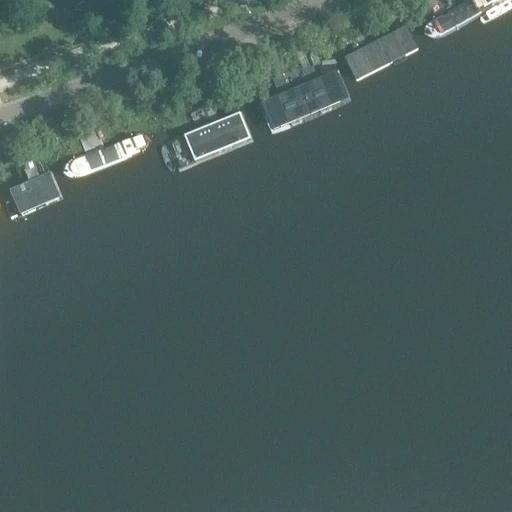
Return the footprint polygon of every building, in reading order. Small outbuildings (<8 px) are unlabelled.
[(432,39),(435,39),(504,0),(466,0),(453,8),(435,19),(427,24),(426,24),(425,25),(425,27),(425,28),(424,29),(425,30),(425,31),(430,38),(432,39)] [(345,58),(356,82),(419,51),(407,27),(366,47),(355,53),(345,58)] [(279,99),(261,106),(272,134),(350,102),(338,74),(279,99)] [(211,125),(167,142),(179,173),(254,143),(242,113),(222,121),(211,125)] [(140,135),(69,165),(67,167),(66,170),(64,172),(63,175),(65,176),(67,177),(69,178),(70,179),(73,179),(75,180),(146,152),(148,151),(149,151),(150,150),(151,148),(151,147),(152,146),(152,145),(152,143),(152,142),(151,141),(150,139),(149,138),(148,137),(147,136),(145,136),(144,135),(142,135),(140,135)] [(10,194),(21,219),(61,202),(51,177),(10,194)]
